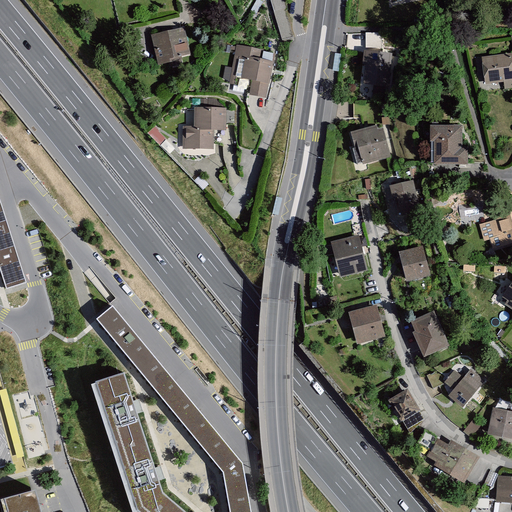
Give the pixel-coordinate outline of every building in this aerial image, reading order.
[(282,0),(270,0),(282,40),(293,37),(282,0)] [(185,27),(151,35),(158,65),(183,60),(182,56),(191,54),(185,27)] [(382,47),(381,32),(366,32),(366,47),(382,47)] [(273,52),(236,45),(229,83),(252,87),(250,94),(265,97),(273,52)] [(394,54),(364,50),(362,64),(365,64),(363,84),(390,87),(394,54)] [(511,56),(485,59),(488,84),(507,82),(508,90),(511,89),(511,56)] [(227,107),(195,107),(194,126),(184,125),(184,149),(213,149),(213,130),(227,130),(227,107)] [(463,124),(430,124),(430,142),(434,142),(434,164),(469,164),(469,145),(463,145),(463,124)] [(377,126),(349,133),(358,166),(391,157),(383,127),(377,129),(377,126)] [(414,183),(390,189),(393,199),(396,198),(402,218),(422,213),(414,183)] [(0,266),(7,288),(26,281),(0,200),(0,266)] [(511,211),(509,213),(511,220),(485,227),(489,242),(496,240),(498,250),(511,246),(511,211)] [(359,238),(331,245),(339,278),(367,271),(359,238)] [(425,249),(402,255),(410,283),(432,277),(425,249)] [(231,511),(251,511),(242,462),(114,306),(99,319),(224,472),(231,511)] [(377,310),(353,316),(361,344),(388,337),(384,319),(380,320),(377,310)] [(436,316),(415,325),(429,357),(450,348),(436,316)] [(470,370),(449,393),(466,408),(487,385),(470,370)] [(124,373),(96,382),(138,510),(141,511),(185,511),(163,493),(124,373)] [(425,415),(413,396),(396,406),(408,425),(425,415)] [(511,416),(495,413),(491,433),(511,437),(511,416)] [(484,424),(475,421),(465,432),(472,438),(484,424)] [(450,440),(448,444),(426,431),(419,444),(428,449),(425,455),(432,459),(430,463),(462,482),(477,456),(450,440)] [(511,478),(500,477),(498,503),(511,503),(511,478)] [(41,511),(35,490),(0,499),(0,503),(2,511),(41,511)]
